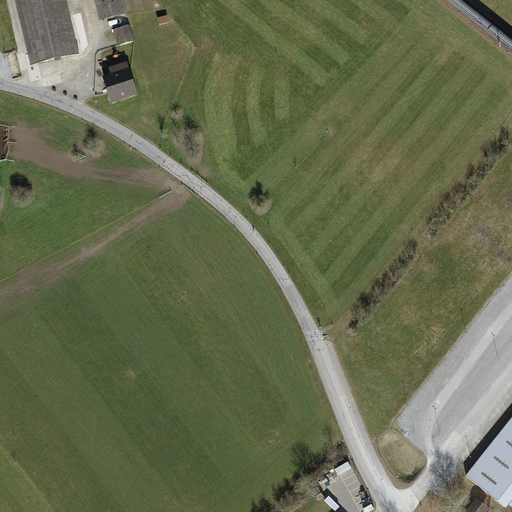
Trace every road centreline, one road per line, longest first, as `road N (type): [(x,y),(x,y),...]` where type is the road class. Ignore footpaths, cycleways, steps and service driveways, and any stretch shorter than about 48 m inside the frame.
road 1 (tertiary): [(393,511),(285,283),(206,193)]
road 2 (track): [(316,346),(346,322),(511,119)]
road 3 (tertiary): [(0,83),(95,117),(206,193)]
